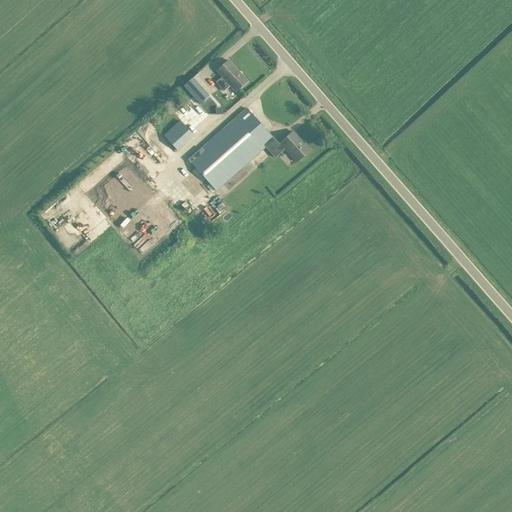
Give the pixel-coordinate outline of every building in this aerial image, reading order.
[(217,71),(222,77),(216,83),(224,91),(230,86),(235,92),(247,81),(229,60),(217,71)] [(210,61),(195,76),(204,85),(210,79),(208,76),(216,67),(210,61)] [(193,78),(183,86),(200,104),(209,96),(193,78)] [(216,191),(267,146),(260,138),(268,132),(247,108),(239,115),(189,160),(216,191)] [(180,121),(164,136),(177,150),(193,135),(180,121)] [(163,161),(173,151),(155,131),(144,141),(163,161)] [(135,132),(124,141),(146,167),(150,164),(155,170),(162,163),(135,132)] [(297,162),(310,151),(293,132),(280,143),(281,143),(276,147),(280,153),(285,148),(297,162)] [(80,206),(134,265),(163,238),(110,179),(80,206)] [(150,194),(142,201),(148,208),(156,202),(150,194)] [(58,195),(53,200),(58,206),(64,201),(58,195)] [(197,211),(204,208),(201,201),(193,204),(197,211)] [(54,241),(63,249),(82,227),(73,219),(54,241)]
